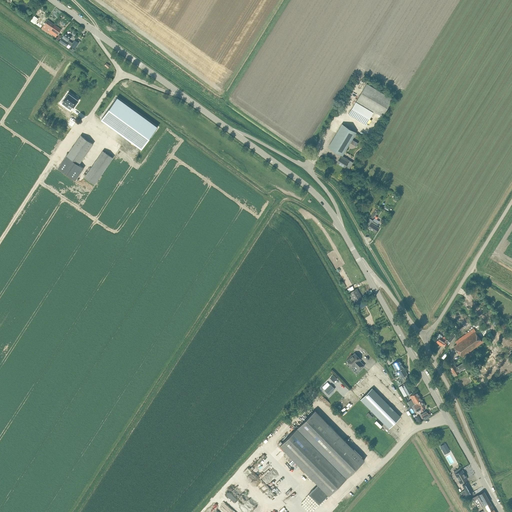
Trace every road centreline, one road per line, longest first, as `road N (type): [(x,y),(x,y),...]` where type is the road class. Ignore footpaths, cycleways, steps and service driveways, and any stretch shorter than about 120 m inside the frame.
road 1 (tertiary): [(363,267),(310,189),(51,0)]
road 2 (tertiary): [(486,486),(363,267)]
road 3 (track): [(310,173),(337,192),(403,311)]
road 4 (unclassified): [(423,338),(511,201)]
road 5 (unclassified): [(486,486),(423,338)]
road 6 (unknown): [(417,429),(321,505),(302,493)]
